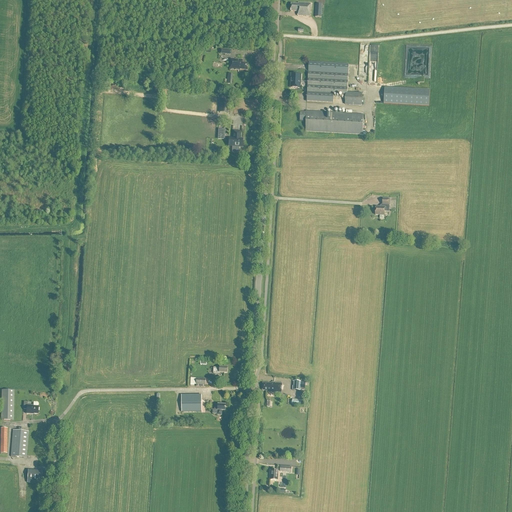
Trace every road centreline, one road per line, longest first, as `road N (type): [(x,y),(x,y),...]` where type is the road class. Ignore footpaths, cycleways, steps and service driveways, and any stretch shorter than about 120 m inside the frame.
road 1 (tertiary): [(251,388),(274,0)]
road 2 (unclassified): [(50,511),(57,422),(82,391),(251,388)]
road 3 (tertiary): [(242,511),(251,388)]
